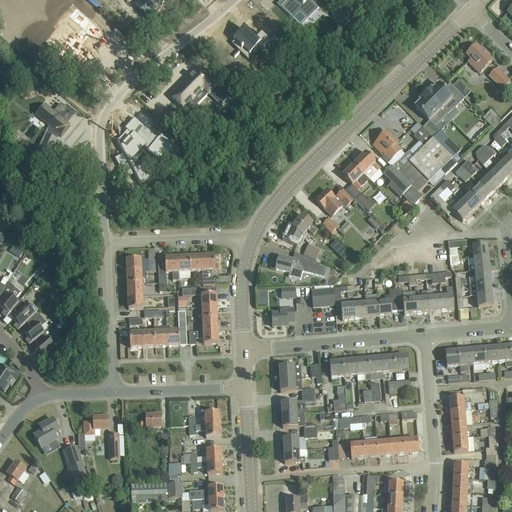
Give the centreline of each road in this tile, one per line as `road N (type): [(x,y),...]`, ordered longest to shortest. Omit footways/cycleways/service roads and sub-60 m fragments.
road 1 (unclassified): [(248,244),(269,206),(469,9)]
road 2 (residential): [(108,246),(103,112),(233,0)]
road 3 (residential): [(432,465),(251,479)]
road 4 (residential): [(243,349),(423,334)]
road 5 (residential): [(114,392),(108,246)]
road 6 (residential): [(108,246),(223,238),(248,244)]
road 7 (residential): [(432,465),(423,334)]
road 8 (residential): [(114,392),(245,387)]
